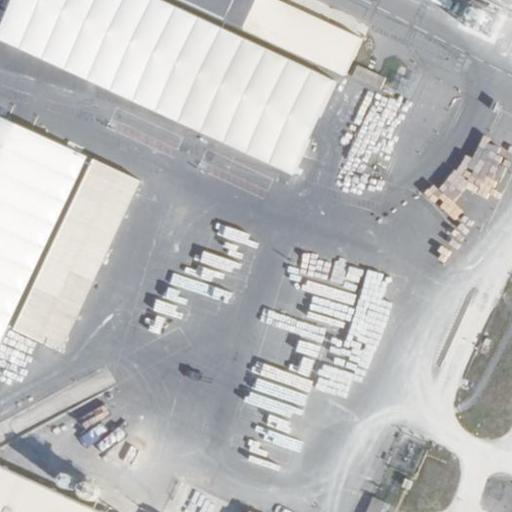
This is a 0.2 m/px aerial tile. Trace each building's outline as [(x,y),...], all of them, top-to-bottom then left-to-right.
[(210,66),(59,0),(0,0),(0,29),(190,111),(210,66)] [(237,0),(187,0),(230,19),(237,0)] [(345,29),(280,0),(249,0),(243,14),(333,56),(345,29)] [(511,0),(485,0),(511,12),(511,0)] [(378,90),(384,76),(354,64),(348,78),(378,90)] [(355,130),(379,142),(398,103),(374,91),(355,130)] [(268,368),(303,348),(286,319),(251,339),(268,368)] [(288,421),(283,443),(314,450),(318,428),(288,421)] [(422,430),(401,421),(386,452),(409,461),(422,430)] [(98,511),(0,467),(0,511),(98,511)] [(372,511),(377,502),(366,497),(359,511),(372,511)]
